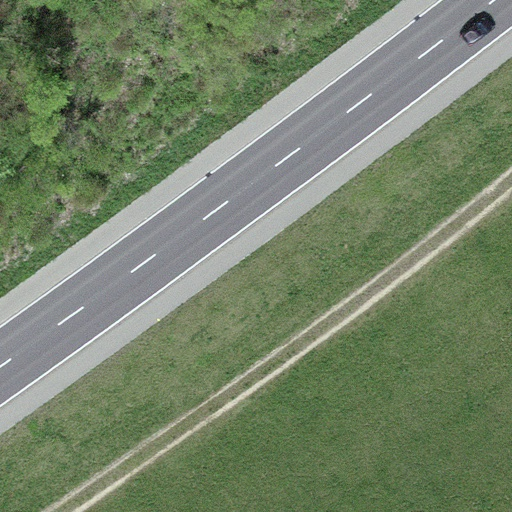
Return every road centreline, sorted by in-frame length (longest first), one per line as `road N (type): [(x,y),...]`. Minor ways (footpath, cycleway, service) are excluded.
road 1 (primary): [(0,366),(493,0)]
road 2 (track): [(511,179),(380,285),(61,511)]
